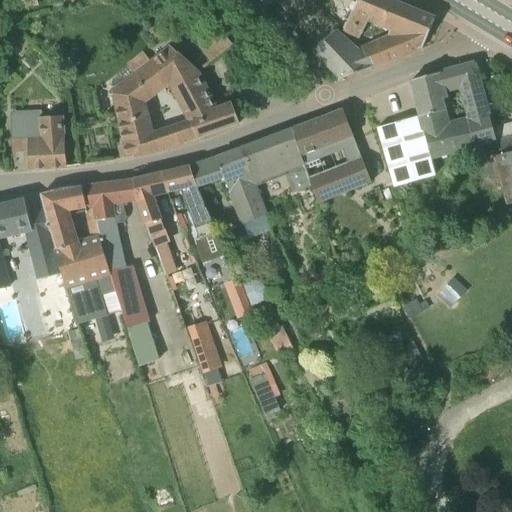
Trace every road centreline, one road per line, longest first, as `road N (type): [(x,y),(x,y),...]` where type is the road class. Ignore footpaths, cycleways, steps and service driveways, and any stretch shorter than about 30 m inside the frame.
road 1 (residential): [(0,187),(83,179),(170,158),(325,99)]
road 2 (residential): [(325,99),(427,60),(472,32)]
road 3 (unclassified): [(249,0),(293,37),(325,99)]
